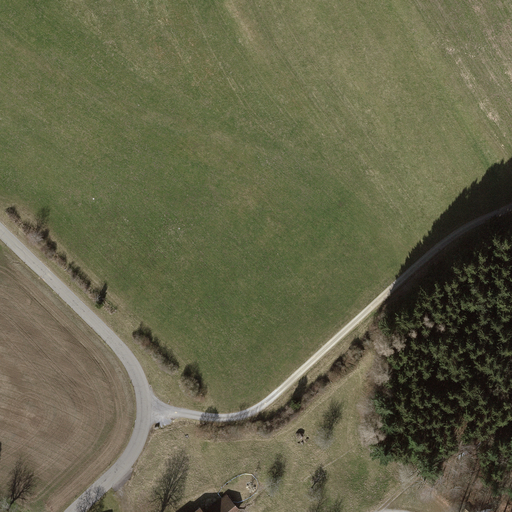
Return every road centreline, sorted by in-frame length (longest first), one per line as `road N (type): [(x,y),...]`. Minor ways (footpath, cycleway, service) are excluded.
road 1 (track): [(146,409),(243,418),(442,244),(511,209)]
road 2 (tertiary): [(0,232),(125,354),(141,382),(141,438),(76,511)]
road 3 (track): [(378,511),(436,457),(511,415)]
